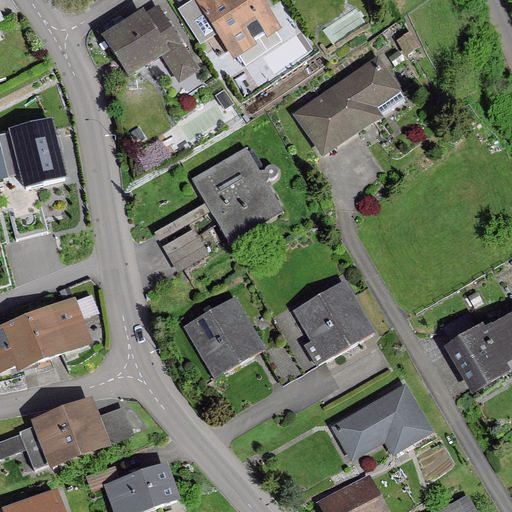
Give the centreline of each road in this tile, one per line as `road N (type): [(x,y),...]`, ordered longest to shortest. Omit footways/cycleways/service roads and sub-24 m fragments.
road 1 (residential): [(140,369),(85,92),(57,38)]
road 2 (residential): [(254,511),(163,408),(140,369)]
road 3 (residential): [(0,409),(140,369)]
